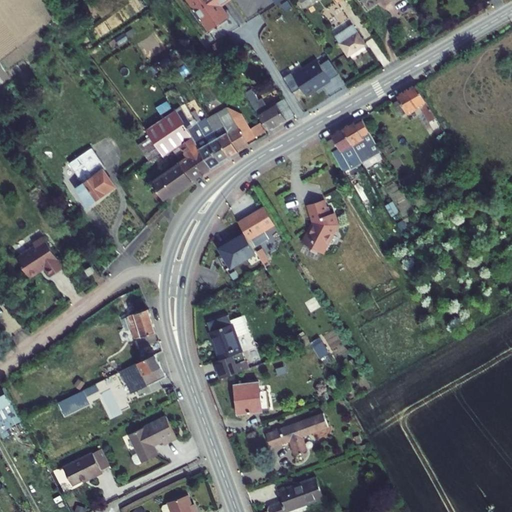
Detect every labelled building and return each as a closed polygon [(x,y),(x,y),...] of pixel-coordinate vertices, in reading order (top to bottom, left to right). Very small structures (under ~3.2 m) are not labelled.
[(194,0),(212,25),(220,19),(221,21),(230,14),(227,9),(222,9),(218,4),(224,0),(194,0)] [(300,0),(306,9),(319,0),(300,0)] [(361,0),(368,9),(380,0),(384,0),(388,5),(394,0),(361,0)] [(335,37),(348,57),(366,45),(353,25),(335,37)] [(218,55),(229,70),(237,64),(226,49),(223,52),(218,55)] [(320,61),(295,76),(307,95),(332,80),(320,61)] [(191,72),(184,63),(179,66),(183,72),(181,74),(184,78),(187,76),(186,75),(191,72)] [(399,117),(407,113),(420,106),(428,119),(430,122),(436,118),(416,84),(397,96),(400,101),(392,105),(399,117)] [(246,92),(253,104),(259,100),(252,88),(246,92)] [(285,98),(259,114),(269,131),(296,115),(285,98)] [(420,106),(407,113),(412,122),(419,118),(421,123),(428,119),(420,106)] [(199,148),(211,168),(220,163),(198,124),(192,127),(179,107),(175,110),(181,120),(190,134),(199,148)] [(227,108),(217,114),(227,132),(237,126),(233,118),(227,108)] [(152,182),(156,188),(164,200),(211,168),(199,148),(190,134),(181,120),(175,110),(145,130),(164,157),(181,146),(188,157),(152,182)] [(227,132),(217,114),(207,119),(229,157),(249,146),(247,142),(237,126),(227,132)] [(241,114),(233,118),(237,126),(247,142),(255,138),(241,114)] [(198,124),(220,163),(229,157),(207,119),(198,124)] [(362,136),(354,121),(343,128),(358,156),(370,149),(362,136)] [(334,138),(347,162),(358,156),(343,128),(331,134),(334,138)] [(377,145),(370,132),(362,136),(370,149),(377,145)] [(149,138),(138,146),(146,157),(157,149),(149,138)] [(327,142),(341,166),(347,162),(334,138),(327,142)] [(79,157),(104,194),(115,187),(104,171),(106,169),(91,149),(79,157)] [(161,154),(157,149),(146,157),(150,162),(161,154)] [(76,189),(87,206),(104,194),(79,157),(69,164),(83,184),(76,189)] [(314,220),(302,243),(323,253),(329,242),(328,239),(331,232),(335,231),(337,227),(334,218),(332,218),(328,206),(326,207),(324,200),(308,205),(312,219),(314,220)] [(257,246),(267,240),(263,232),(275,224),(264,207),(239,223),(248,239),(249,240),(252,238),(257,246)] [(35,246),(17,258),(30,278),(44,268),(50,277),(64,268),(43,237),(33,243),(35,246)] [(239,280),(264,265),(263,263),(256,252),(249,240),(248,239),(246,241),(246,242),(225,255),(239,280)] [(263,263),(267,260),(268,259),(262,249),(256,252),(263,263)] [(132,328),(135,338),(156,332),(149,309),(147,309),(145,302),(133,306),(135,313),(128,316),(129,317),(132,328)] [(208,323),(211,332),(221,360),(215,362),(221,379),(249,369),(238,337),(248,333),(242,317),(235,319),(234,318),(231,319),(229,315),(208,323)] [(132,328),(129,317),(123,319),(126,330),(132,328)] [(301,349),(311,343),(306,335),(296,341),(301,349)] [(314,347),(322,342),(320,339),(311,344),(314,347)] [(329,354),(322,342),(314,347),(321,358),(329,354)] [(149,385),(167,376),(156,354),(124,370),(131,382),(144,375),(149,385)] [(117,373),(123,386),(131,382),(124,370),(117,373)] [(235,385),(237,402),(240,402),(241,414),(263,412),(261,400),(259,382),(235,385)] [(0,390),(0,409),(3,408),(6,412),(13,408),(2,389),(0,390)] [(82,391),(66,399),(71,409),(87,401),(82,391)] [(269,411),(268,399),(261,400),(263,412),(269,411)] [(295,455),(307,451),(302,437),(329,427),(324,414),(267,434),(271,448),(290,441),(295,455)] [(164,445),(177,439),(166,416),(129,434),(138,453),(133,455),(132,458),(135,464),(138,464),(158,455),(154,445),(163,441),(164,445)] [(93,453),(64,467),(73,485),(83,480),(88,478),(89,480),(103,473),(102,471),(97,460),(104,457),(101,450),(93,454),(93,453)] [(102,471),(111,466),(106,456),(104,457),(97,460),(102,471)] [(287,511),(288,511),(324,498),(317,478),(280,491),(284,502),(269,507),(270,511),(287,511)] [(188,495),(168,502),(169,503),(164,505),(162,508),(163,511),(194,511),(192,505),(188,495)]
